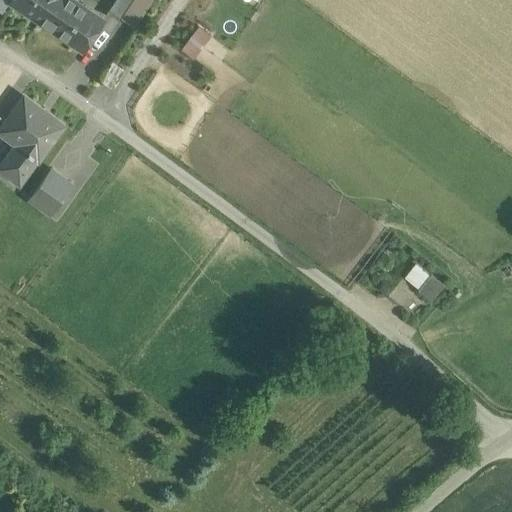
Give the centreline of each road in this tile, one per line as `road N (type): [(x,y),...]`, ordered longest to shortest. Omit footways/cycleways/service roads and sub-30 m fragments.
road 1 (track): [(511,445),(341,293),(113,127)]
road 2 (residential): [(0,49),(113,127)]
